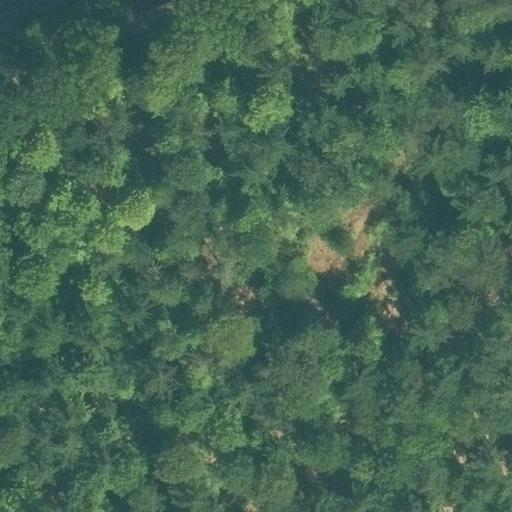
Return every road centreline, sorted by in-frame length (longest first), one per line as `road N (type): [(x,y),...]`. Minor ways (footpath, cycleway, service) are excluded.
road 1 (track): [(285,511),(511,262)]
road 2 (unclassified): [(0,88),(182,0)]
